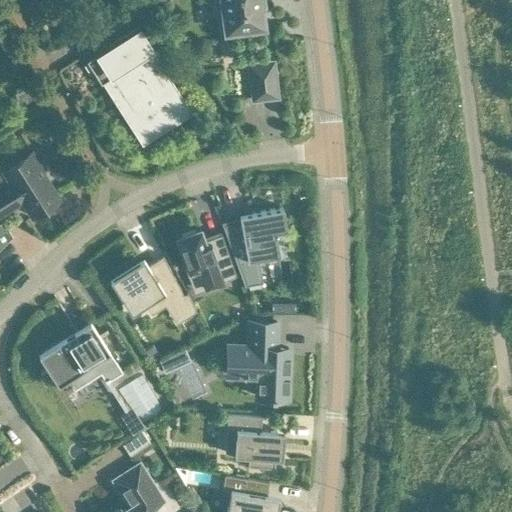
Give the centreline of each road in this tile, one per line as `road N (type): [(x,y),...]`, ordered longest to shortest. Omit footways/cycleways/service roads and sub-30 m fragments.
road 1 (residential): [(5,308),(119,206),(238,158),(332,148)]
road 2 (residential): [(332,148),(339,413),(327,511)]
road 3 (unknown): [(119,206),(205,330)]
road 4 (residential): [(316,0),(332,148)]
